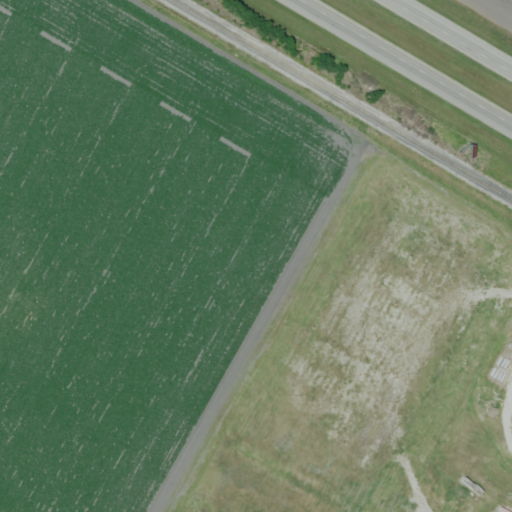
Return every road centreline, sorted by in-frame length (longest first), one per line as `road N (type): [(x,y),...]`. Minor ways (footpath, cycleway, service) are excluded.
road 1 (trunk): [(294,0),(511,129)]
road 2 (trunk): [(511,68),(397,0)]
